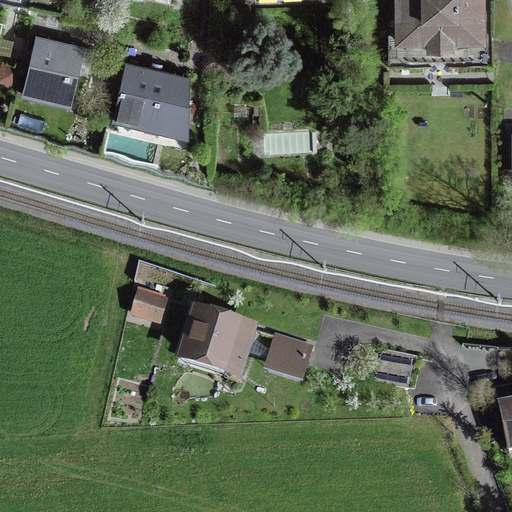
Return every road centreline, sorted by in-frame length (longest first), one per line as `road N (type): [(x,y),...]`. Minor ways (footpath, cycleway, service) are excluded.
road 1 (primary): [(0,157),(392,263),(511,278)]
road 2 (unclassified): [(441,345),(496,511)]
